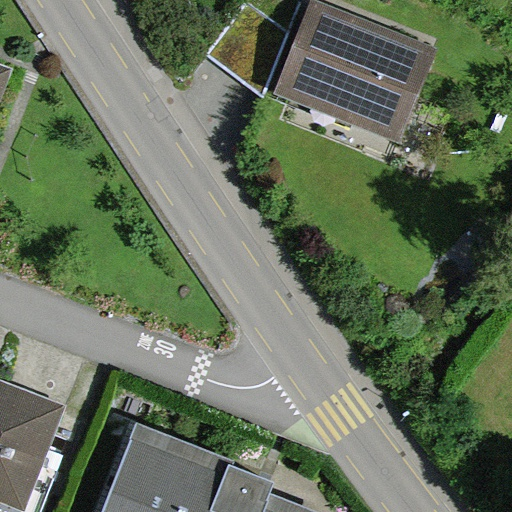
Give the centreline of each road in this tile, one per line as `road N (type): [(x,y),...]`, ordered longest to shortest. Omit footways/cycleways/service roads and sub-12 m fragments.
road 1 (tertiary): [(300,362),(62,0)]
road 2 (residential): [(0,297),(227,386),(256,386),(300,362)]
road 3 (tertiary): [(416,511),(300,362)]
